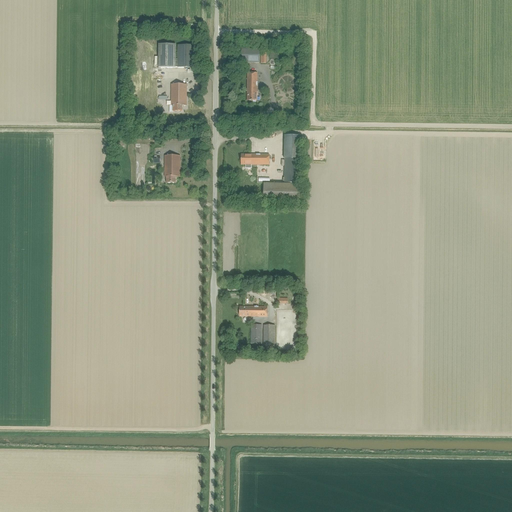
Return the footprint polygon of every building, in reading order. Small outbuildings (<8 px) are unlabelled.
[(159,45),(159,68),(196,68),(196,46),(178,46),(178,61),(176,61),(176,46),(159,45)] [(260,64),(260,49),(242,49),(241,63),(260,64)] [(257,101),(257,73),(247,73),(247,101),(257,101)] [(172,85),(172,105),(171,105),(171,106),(173,106),(173,112),(183,112),(183,106),(187,106),(187,85),(172,85)] [(285,159),(285,183),(299,183),(299,159),(300,159),(300,136),(284,136),(284,159),(285,159)] [(241,155),(241,165),(269,165),(269,155),(241,155)] [(180,177),(180,156),(165,156),(165,177),(166,177),(166,183),(176,183),(176,177),(180,177)] [(265,184),(265,203),(299,203),(299,184),(265,184)] [(239,307),(239,317),(267,317),(267,307),(239,307)] [(262,344),(262,325),(251,325),(251,344),(262,344)] [(275,346),(275,325),(263,325),(263,346),(275,346)]
